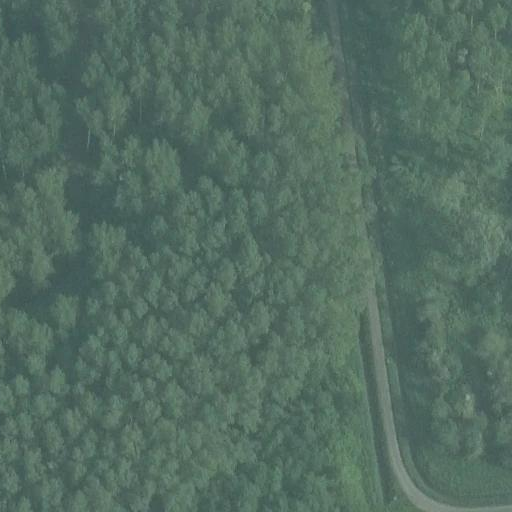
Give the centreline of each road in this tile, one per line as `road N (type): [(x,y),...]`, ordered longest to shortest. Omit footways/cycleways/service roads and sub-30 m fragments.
road 1 (unclassified): [(436,511),(414,500),(393,466),(330,0)]
road 2 (track): [(0,253),(34,214),(82,129),(96,21),(71,0)]
